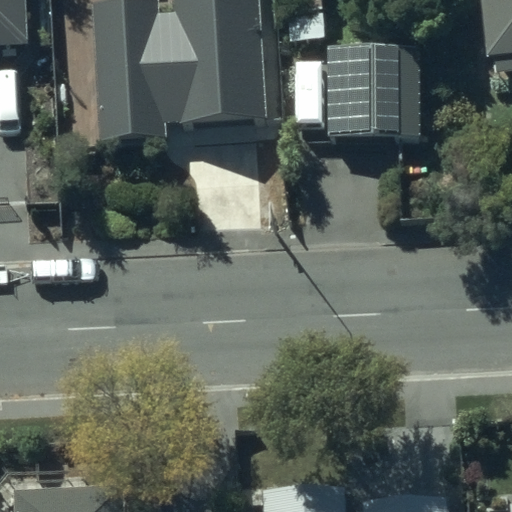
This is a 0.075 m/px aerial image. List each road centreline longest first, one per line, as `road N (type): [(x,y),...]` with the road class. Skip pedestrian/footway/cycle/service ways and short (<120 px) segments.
road 1 (tertiary): [(511,308),(177,325)]
road 2 (residential): [(177,325),(183,511)]
road 3 (tertiary): [(177,325),(0,335)]
